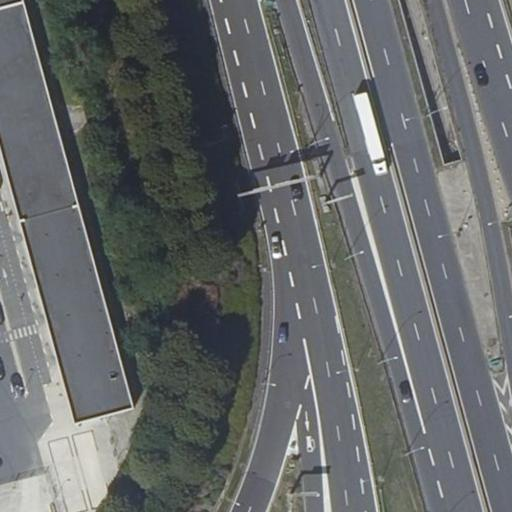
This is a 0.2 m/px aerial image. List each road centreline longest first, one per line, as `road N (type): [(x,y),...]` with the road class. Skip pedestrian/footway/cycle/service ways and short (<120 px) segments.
road 1 (trunk): [(284,0),(444,511)]
road 2 (trunk): [(508,511),(370,0)]
road 3 (trunk): [(327,0),(465,511)]
road 4 (trunk): [(511,342),(432,0)]
road 5 (trunk): [(297,220),(285,384),(246,511)]
road 6 (trunk): [(297,220),(347,511)]
road 7 (trunk): [(240,0),(297,220)]
road 8 (trunk): [(511,144),(466,0)]
